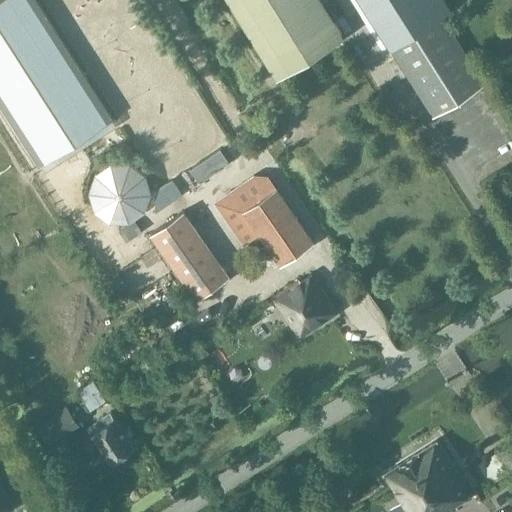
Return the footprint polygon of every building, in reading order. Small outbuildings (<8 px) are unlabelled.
[(0,0),(0,101),(37,162),(109,118),(36,0),(0,0)] [(223,0),(272,80),(341,37),(318,0),(223,0)] [(359,0),(391,49),(443,16),(450,11),(442,0),(359,0)] [(486,84),(443,16),(391,49),(433,117),(486,84)] [(229,162),(220,149),(210,156),(219,169),(229,162)] [(276,188),(270,179),(256,177),(261,185),(228,208),(250,241),(260,234),(243,211),(276,188)] [(276,188),(243,211),(260,234),(281,266),(314,244),(276,188)] [(229,276),(184,211),(151,234),(197,299),(229,276)] [(139,277),(137,274),(147,269),(140,255),(117,266),(126,283),(139,277)] [(285,293),(275,301),(300,338),(337,313),(310,272),(283,290),(285,293)] [(78,391),(92,411),(107,401),(93,381),(78,391)] [(80,424),(67,405),(37,427),(50,445),(80,424)] [(110,464),(135,448),(111,412),(87,428),(110,464)] [(385,476),(407,511),(455,511),(459,510),(457,507),(472,498),(438,443),(385,476)] [(482,477),(500,466),(491,452),(473,463),(482,477)] [(0,511),(4,511),(14,507),(0,484),(0,511)]
